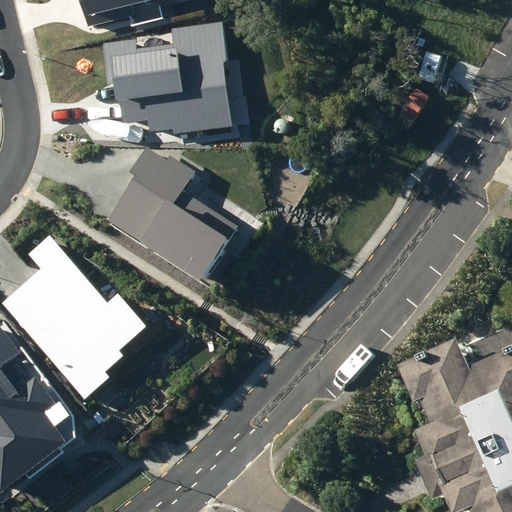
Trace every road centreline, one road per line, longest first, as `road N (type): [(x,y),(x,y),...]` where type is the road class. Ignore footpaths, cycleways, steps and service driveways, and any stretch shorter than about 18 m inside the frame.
road 1 (residential): [(216,457),(468,161),(511,78)]
road 2 (residential): [(0,49),(19,132),(0,185)]
